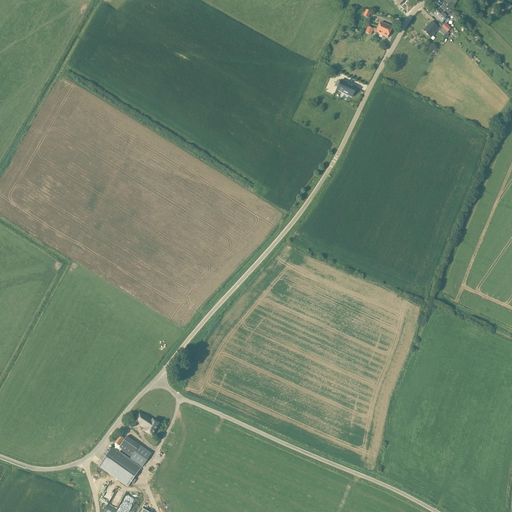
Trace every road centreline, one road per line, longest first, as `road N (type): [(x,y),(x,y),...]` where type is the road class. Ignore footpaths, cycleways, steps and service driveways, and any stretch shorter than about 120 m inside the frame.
road 1 (unclassified): [(157,377),(307,202),(424,0)]
road 2 (unclassified): [(434,511),(180,397),(157,377)]
road 3 (unknown): [(511,123),(436,296),(511,331)]
